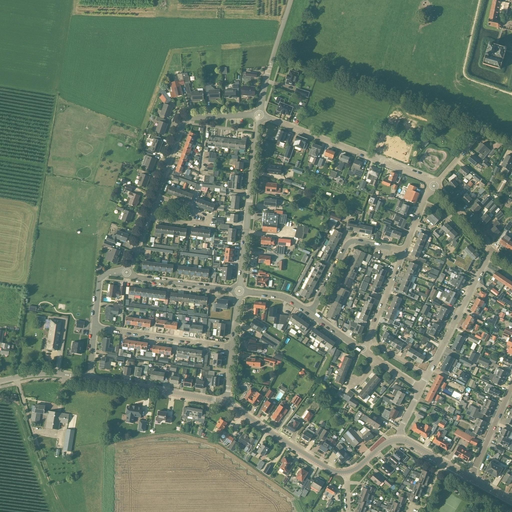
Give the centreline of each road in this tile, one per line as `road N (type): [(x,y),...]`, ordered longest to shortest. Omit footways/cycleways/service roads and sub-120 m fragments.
road 1 (unclassified): [(433,186),(259,113)]
road 2 (unclassified): [(239,290),(259,113)]
road 3 (residential): [(156,194),(185,120),(259,113)]
road 4 (tertiary): [(346,472),(330,470),(226,402)]
road 5 (tertiary): [(226,402),(88,378)]
road 6 (residential): [(428,375),(491,250)]
road 7 (residential): [(232,347),(95,327)]
road 8 (residential): [(310,312),(351,241),(403,252)]
road 9 (residential): [(147,217),(206,224),(208,215),(156,194)]
